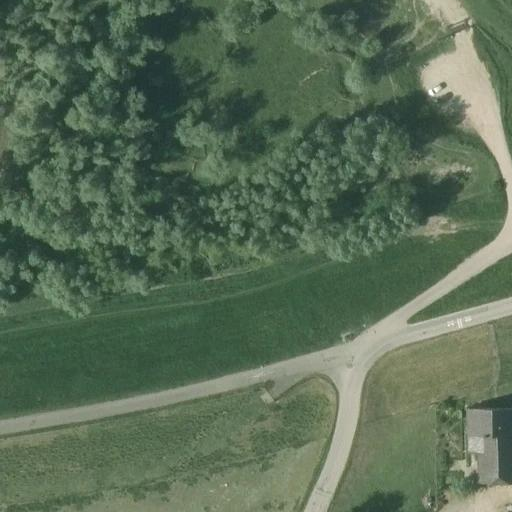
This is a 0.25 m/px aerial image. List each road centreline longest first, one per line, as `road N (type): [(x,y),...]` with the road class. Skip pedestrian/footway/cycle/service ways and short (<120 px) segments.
road 1 (unclassified): [(363,347),(511,239)]
road 2 (unclassified): [(314,511),(339,459),(363,347)]
road 3 (unclassified): [(363,347),(511,305)]
road 4 (track): [(497,132),(445,0)]
